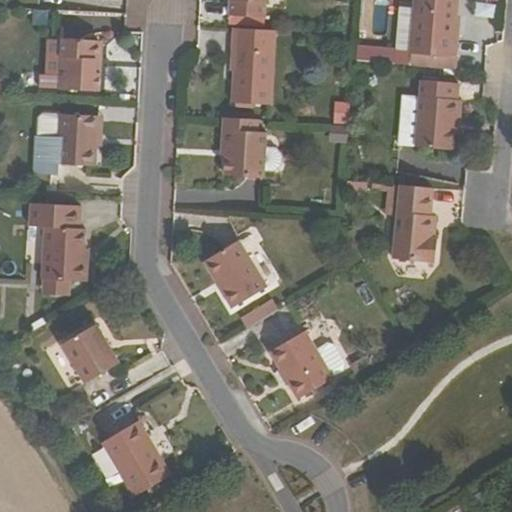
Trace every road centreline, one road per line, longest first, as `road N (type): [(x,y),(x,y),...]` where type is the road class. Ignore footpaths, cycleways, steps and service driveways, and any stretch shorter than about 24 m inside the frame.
road 1 (residential): [(246,440),(144,268),(155,62),(172,0)]
road 2 (residential): [(511,67),(499,215)]
road 3 (unclassified): [(335,511),(329,479),(290,448),(246,440)]
